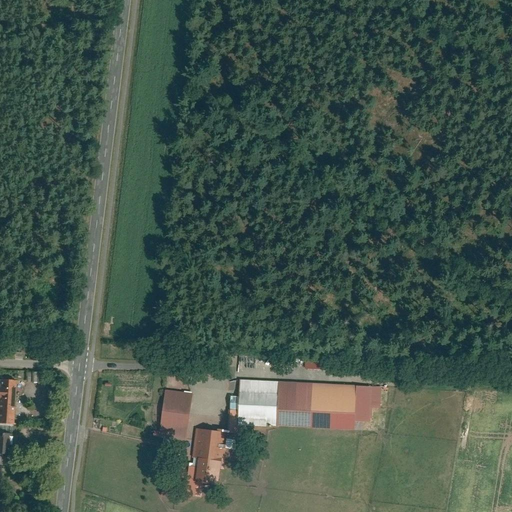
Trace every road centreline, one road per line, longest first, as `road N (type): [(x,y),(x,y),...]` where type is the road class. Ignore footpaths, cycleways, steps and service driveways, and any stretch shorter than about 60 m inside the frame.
road 1 (tertiary): [(123,0),(79,363)]
road 2 (unclassified): [(79,363),(314,370)]
road 3 (track): [(511,377),(314,370)]
road 4 (tertiary): [(79,363),(60,511)]
